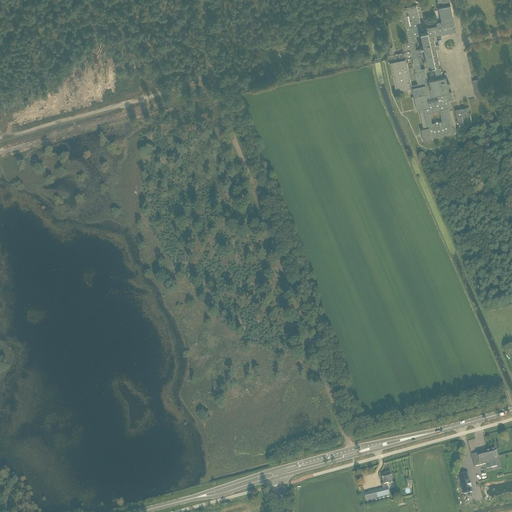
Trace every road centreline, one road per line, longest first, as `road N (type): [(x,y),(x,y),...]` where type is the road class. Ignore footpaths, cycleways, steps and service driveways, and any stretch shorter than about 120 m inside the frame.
road 1 (track): [(354,464),(211,76)]
road 2 (track): [(0,138),(211,76)]
road 3 (secondary): [(434,432),(279,468)]
road 4 (secondary): [(283,475),(434,432)]
